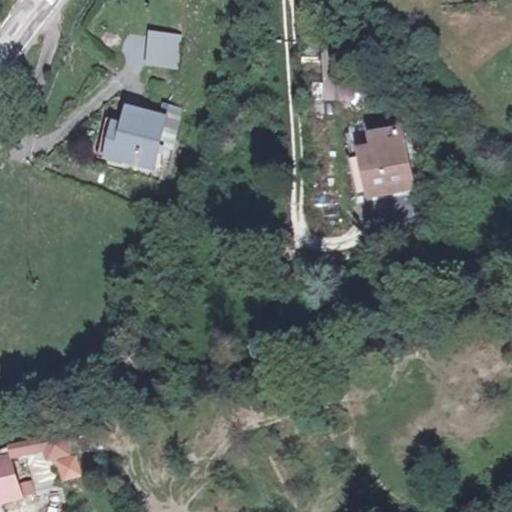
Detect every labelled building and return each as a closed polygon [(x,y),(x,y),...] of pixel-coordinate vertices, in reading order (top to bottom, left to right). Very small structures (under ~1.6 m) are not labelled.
[(182,35),(149,30),(144,64),(177,68),(182,35)] [(353,99),(352,44),(323,45),(324,100),(353,99)] [(144,164),(158,115),(116,104),(111,123),(100,120),(93,150),(144,164)] [(413,189),(400,124),(365,131),(367,143),(354,146),(356,156),(349,157),(356,191),(365,190),(367,198),(413,189)] [(52,483),(76,476),(67,437),(48,439),(51,454),(43,455),(52,483)] [(36,458),(43,455),(51,454),(48,439),(32,441),(36,458)] [(0,491),(33,478),(24,444),(0,453),(0,491)]
